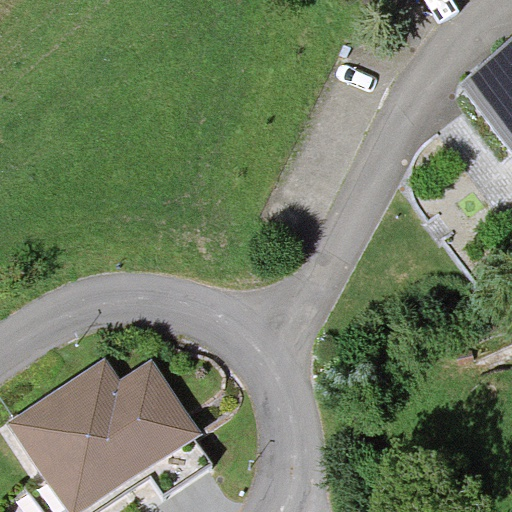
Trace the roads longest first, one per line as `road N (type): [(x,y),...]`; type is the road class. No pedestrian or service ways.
road 1 (track): [(243,341),(293,304),(339,240),(384,128),(511,9)]
road 2 (unclassified): [(243,341),(192,309),(129,303),(60,317),(0,352)]
road 3 (residential): [(285,511),(278,402),(243,341)]
